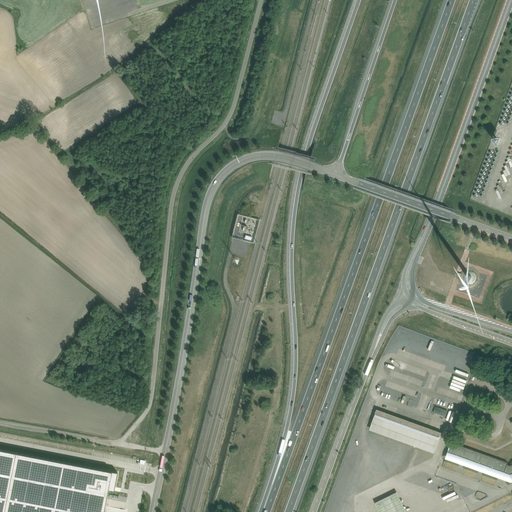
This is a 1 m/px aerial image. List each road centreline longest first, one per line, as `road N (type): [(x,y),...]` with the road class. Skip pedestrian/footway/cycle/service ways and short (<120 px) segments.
road 1 (motorway): [(451,0),(266,511)]
road 2 (motorway): [(288,511),(473,0)]
road 3 (motorway): [(358,0),(300,172),(292,217),(294,378),(265,511)]
road 4 (unclassified): [(108,443),(121,441),(150,402),(172,205),(186,168),(229,118),(263,0)]
road 5 (tertiary): [(152,511),(210,199),(233,166),(273,156)]
road 6 (tertiary): [(428,225),(510,0)]
road 7 (tertiary): [(511,239),(336,174)]
road 8 (motorway): [(394,0),(336,174)]
road 9 (tertiary): [(312,511),(366,369)]
